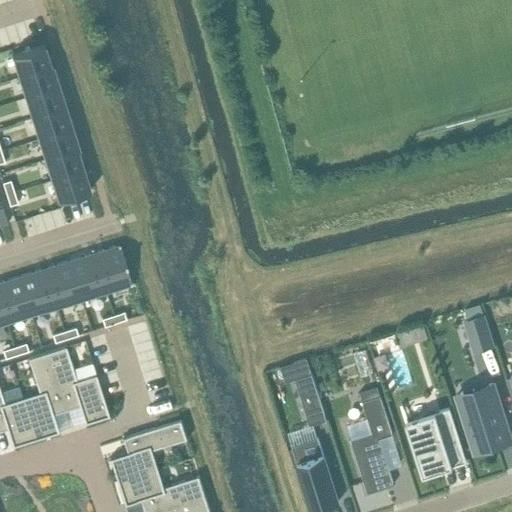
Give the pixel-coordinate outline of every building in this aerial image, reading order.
[(44,45),(11,55),(18,76),(50,66),(44,45)] [(50,66),(18,76),(25,97),(57,86),(50,66)] [(57,86),(25,97),(31,117),(64,107),(57,86)] [(64,107),(31,117),(38,138),(70,128),(64,107)] [(70,128),(38,138),(45,159),(79,148),(78,148),(77,148),(70,128)] [(79,148),(45,159),(51,180),(83,169),(77,149),(79,149),(79,148)] [(83,169),(51,180),(58,201),(90,191),(83,169)] [(10,180),(2,182),(6,194),(14,191),(10,180)] [(14,191),(6,194),(10,205),(17,203),(14,191)] [(119,244),(93,252),(106,292),(132,284),(119,244)] [(93,252),(69,260),(82,300),(106,292),(93,252)] [(69,260),(44,268),(57,308),(82,300),(69,260)] [(44,268),(19,276),(32,316),(57,308),(44,268)] [(19,276),(0,281),(0,301),(7,324),(32,316),(19,276)] [(125,311),(113,315),(116,323),(127,319),(125,311)] [(113,315),(102,318),(104,326),(116,323),(113,315)] [(469,320),(465,321),(474,351),(493,345),(484,315),(476,317),(469,320)] [(423,325),(416,327),(420,340),(428,338),(423,325)] [(75,327),(64,331),(66,338),(78,335),(75,327)] [(64,331),(52,334),(55,342),(66,338),(64,331)] [(26,343),(14,346),(17,354),(28,350),(26,343)] [(14,346),(3,350),(5,358),(17,354),(14,346)] [(66,346),(47,352),(66,410),(79,406),(85,423),(109,415),(95,374),(76,380),(66,346)] [(39,392),(22,397),(35,439),(58,431),(53,414),(66,410),(47,352),(28,358),(39,392)] [(307,358),(293,363),(298,378),(312,374),(307,358)] [(298,378),(295,379),(309,425),(326,420),(312,374),(298,378)] [(477,401),(460,406),(475,452),(495,445),(511,440),(510,436),(493,383),(473,389),(477,401)] [(372,432),(351,439),(368,492),(394,484),(379,438),(392,434),(380,396),(377,386),(359,392),(362,401),(372,432)] [(0,390),(0,430),(7,429),(12,446),(35,439),(22,397),(4,403),(0,390)] [(449,408),(406,422),(423,476),(452,466),(450,460),(463,456),(465,462),(467,462),(449,408)] [(127,452),(109,458),(117,481),(158,468),(153,450),(187,439),(181,419),(178,420),(159,426),(122,438),(127,452)] [(318,437),(292,445),(313,510),(338,502),(318,437)] [(158,468),(117,481),(124,504),(142,499),(145,511),(146,511),(205,493),(199,475),(164,486),(158,468)] [(209,511),(211,511),(205,493),(146,511),(209,511)]
